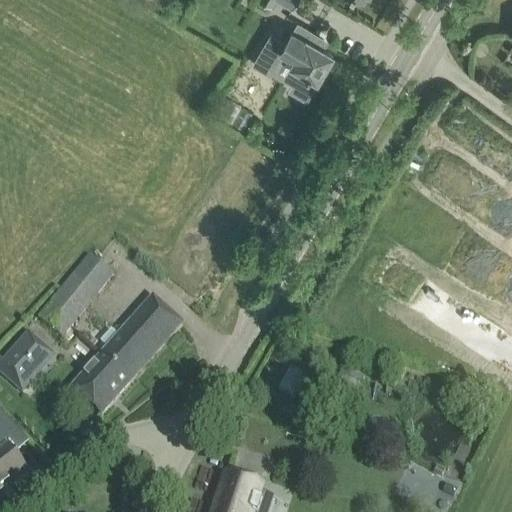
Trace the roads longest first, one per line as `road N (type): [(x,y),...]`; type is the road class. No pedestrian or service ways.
road 1 (tertiary): [(182,448),(441,0)]
road 2 (residential): [(15,511),(115,436),(142,430),(182,448)]
